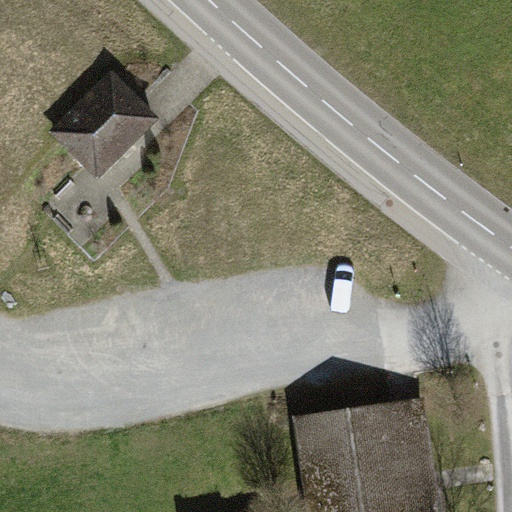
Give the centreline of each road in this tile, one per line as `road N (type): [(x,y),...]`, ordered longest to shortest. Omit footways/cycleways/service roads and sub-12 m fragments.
road 1 (secondary): [(209,0),(382,150),(511,247)]
road 2 (track): [(495,282),(510,511)]
